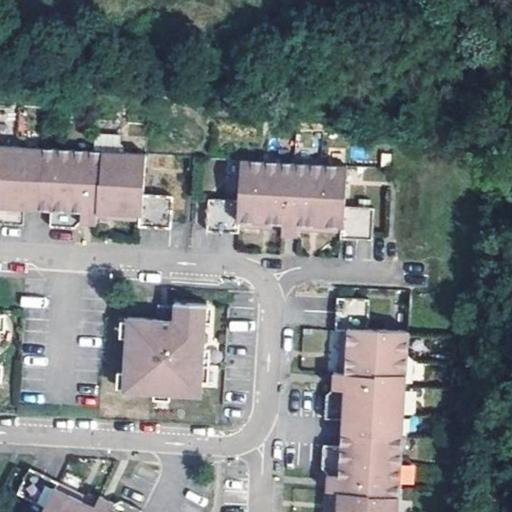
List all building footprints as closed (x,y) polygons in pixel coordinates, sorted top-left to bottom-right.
[(97,134),(97,150),(128,152),(129,144),(123,144),(123,135),(97,134)] [(49,207),(49,224),(75,225),(75,220),(88,220),(95,221),(95,215),(96,209),(138,211),(138,217),(138,223),(171,225),(172,194),(148,193),(150,153),(128,152),(97,150),(0,145),(0,222),(22,223),(23,205),(49,207)] [(343,230),(342,238),(371,239),(373,208),(348,207),(350,165),(241,159),(239,197),(210,196),(208,227),(238,229),(239,223),(239,216),(279,219),(279,226),(279,233),(289,233),(299,234),(299,227),(300,220),(343,223),(343,230)] [(96,209),(95,215),(138,217),(138,211),(96,209)] [(239,216),(239,223),(279,226),(279,219),(239,216)] [(300,220),(299,227),(343,230),(343,223),(300,220)] [(397,511),(407,331),(366,328),(367,299),(336,298),(335,330),(340,330),(346,330),(344,373),(338,372),(333,372),(332,379),(332,388),(327,393),(325,416),(342,417),(341,444),(324,443),(323,467),(327,471),(327,479),(326,487),(332,487),(338,487),(337,511),(397,511)] [(128,316),(124,387),(200,390),(204,302),(175,301),(174,318),(170,318),(163,318),(157,317),(128,316)] [(163,318),(170,318),(170,304),(158,303),(157,317),(163,318)] [(346,330),(340,330),(338,372),(344,373),(346,330)] [(44,506),(41,511),(140,511),(142,509),(120,499),(112,501),(106,498),(99,494),(97,499),(94,505),(56,487),(58,482),(59,481),(30,468),(18,493),(44,506)] [(97,499),(58,482),(56,487),(94,505),(97,499)] [(337,511),(338,487),(332,487),(330,511),(337,511)]
